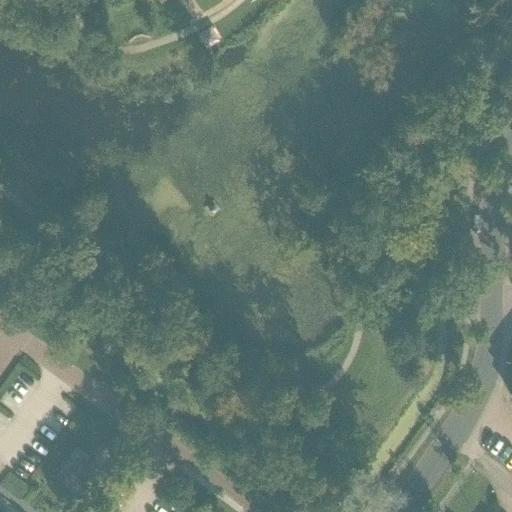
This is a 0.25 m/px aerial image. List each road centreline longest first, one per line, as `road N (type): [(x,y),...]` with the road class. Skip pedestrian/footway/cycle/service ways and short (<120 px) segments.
road 1 (secondary): [(400,511),(480,386),(491,199),(511,149)]
road 2 (residential): [(261,511),(0,324)]
